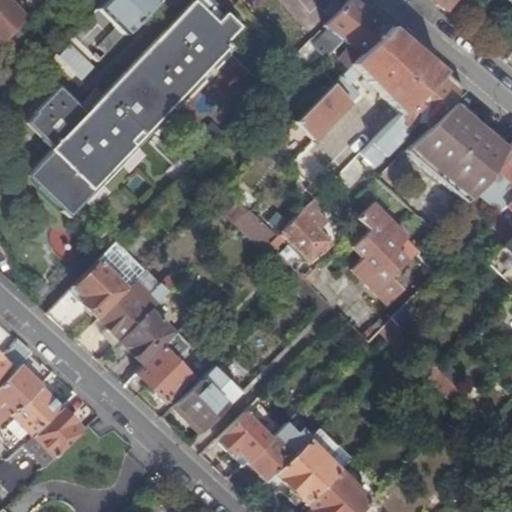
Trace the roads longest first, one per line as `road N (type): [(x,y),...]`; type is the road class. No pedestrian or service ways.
road 1 (residential): [(225,511),(0,306)]
road 2 (secondary): [(511,105),(382,0)]
